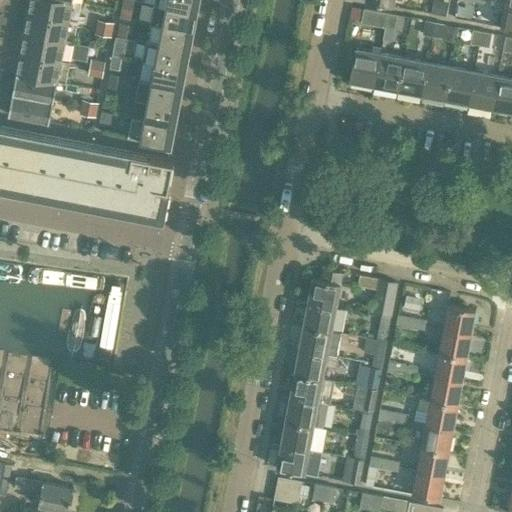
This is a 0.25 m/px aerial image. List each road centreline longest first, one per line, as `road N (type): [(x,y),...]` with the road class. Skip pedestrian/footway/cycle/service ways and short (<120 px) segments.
road 1 (residential): [(237,511),(287,238)]
road 2 (residential): [(135,511),(186,245)]
road 3 (residential): [(511,281),(287,238)]
road 4 (residential): [(474,511),(511,298)]
road 5 (residential): [(511,136),(312,98)]
road 6 (residential): [(186,245),(0,208)]
road 7 (residential): [(203,160),(235,0)]
road 8 (residential): [(287,238),(312,98)]
